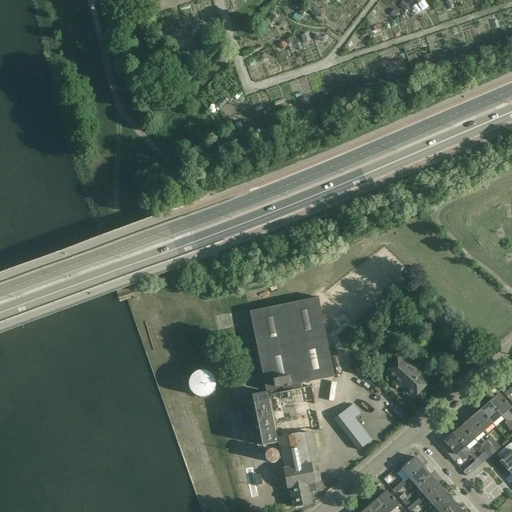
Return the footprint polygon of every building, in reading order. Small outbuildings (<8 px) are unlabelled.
[(418,5),(422,10),(428,6),(424,0),(418,5)] [(451,0),(446,2),(449,10),(454,8),(451,0)] [(409,5),(404,1),(400,7),(405,11),(405,10),(406,11),(409,7),(408,6),(409,5)] [(310,12),(315,17),(321,10),(315,5),(310,12)] [(401,14),(394,9),(390,14),(395,18),(397,15),(399,16),(401,14)] [(272,14),(268,20),(275,24),(279,18),(272,14)] [(221,28),(218,21),(212,23),(215,30),(221,28)] [(160,29),(160,30),(166,28),(164,22),(155,25),(157,30),(160,29)] [(303,44),(311,41),(308,33),(300,36),(303,44)] [(191,53),(186,49),(181,55),(186,59),(191,53)] [(261,54),(263,60),(269,58),(266,52),(261,54)] [(429,54),(423,56),(425,63),(432,60),(429,54)] [(392,68),(384,71),(387,79),(393,77),(395,77),(392,68)] [(362,78),(364,85),(371,82),(369,76),(365,77),(362,78)] [(355,89),(352,81),(349,82),(346,83),(349,92),(352,91),(355,89)] [(222,109),(228,101),(223,97),(217,105),(222,109)] [(305,99),(302,100),(304,107),(311,105),(308,98),(305,99)] [(258,443),(258,446),(259,449),(264,448),(263,446),(281,443),(286,468),(287,482),(289,488),(291,488),(294,507),(312,504),(310,494),(308,484),(315,483),(311,463),(310,463),(304,433),(321,430),(312,386),(303,388),(302,384),(336,378),(320,298),(251,312),(267,391),(270,391),(272,400),(271,400),(269,392),(253,396),(263,442),(258,443)] [(401,356),(386,372),(414,398),(429,382),(401,356)] [(217,390),(208,368),(187,376),(195,398),(217,390)] [(500,395),(490,402),(502,416),(511,408),(500,395)] [(493,424),(502,416),(490,402),(481,410),(493,424)] [(348,410),(335,420),(359,450),(371,440),(348,410)] [(484,432),(493,424),(481,410),(472,418),(484,432)] [(475,440),(484,432),(472,418),(463,426),(475,440)] [(465,448),(475,440),(463,426),(454,434),(465,448)] [(467,458),(470,456),(472,455),(471,454),(465,448),(454,434),(440,446),(455,462),(459,458),(456,455),(461,451),(467,458)] [(492,445),(496,442),(491,437),(489,438),(488,439),(492,445)] [(485,451),(490,457),(501,448),(496,442),(492,445),(485,451)] [(269,463),(280,459),(276,447),(264,451),(269,463)] [(511,451),(501,462),(509,471),(511,467),(511,451)] [(402,469),(410,478),(423,466),(415,457),(413,460),(410,457),(400,466),(402,469)] [(482,463),(478,458),(474,461),(475,462),(463,472),(467,476),(482,463)] [(431,475),(423,466),(410,478),(418,487),(431,475)] [(256,486),(263,485),(261,475),(255,476),(256,486)] [(439,485),(431,475),(418,487),(426,496),(439,485)] [(407,484),(405,483),(404,481),(398,486),(401,489),(407,484)] [(447,494),(439,485),(426,496),(434,505),(447,494)] [(396,494),(401,489),(398,486),(393,490),(396,494)] [(388,491),(379,499),(390,511),(399,504),(388,491)] [(444,511),(455,503),(447,494),(434,505),(439,511),(444,511)] [(406,507),(406,506),(410,503),(405,498),(402,501),(406,507)] [(374,511),(390,511),(379,499),(369,507),(374,511)] [(422,502),(421,501),(419,499),(414,504),(417,507),(422,502)] [(462,511),(455,503),(444,511),(462,511),(463,511),(462,511)]
